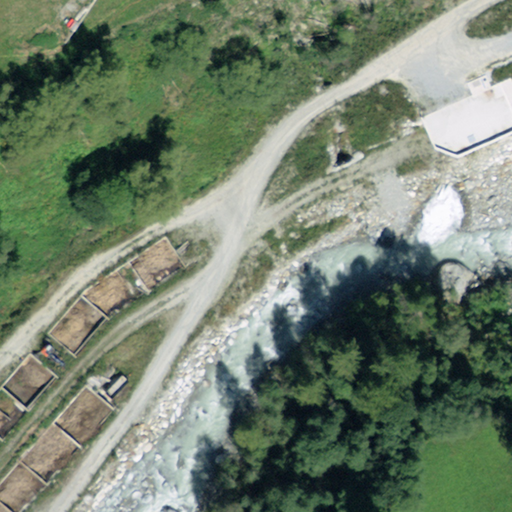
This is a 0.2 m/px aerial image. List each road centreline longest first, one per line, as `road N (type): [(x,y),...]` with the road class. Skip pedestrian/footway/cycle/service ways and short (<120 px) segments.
road 1 (track): [(64,511),(161,373),(296,151),(367,81),(492,0)]
road 2 (track): [(0,360),(121,244),(195,232),(235,247)]
road 3 (track): [(213,285),(133,319),(92,353),(0,462)]
